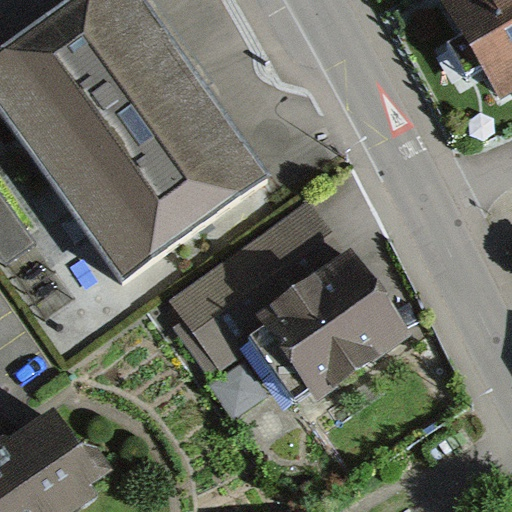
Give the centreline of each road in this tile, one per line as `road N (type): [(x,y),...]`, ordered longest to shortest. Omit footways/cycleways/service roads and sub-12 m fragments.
road 1 (unclassified): [(316,0),(433,205)]
road 2 (unclassified): [(433,205),(511,364)]
